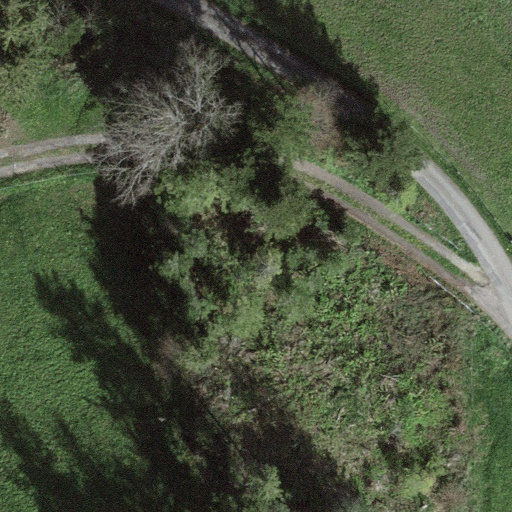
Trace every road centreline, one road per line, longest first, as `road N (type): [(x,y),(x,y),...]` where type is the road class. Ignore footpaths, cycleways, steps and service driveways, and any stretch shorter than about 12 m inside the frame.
road 1 (track): [(0,165),(141,148),(210,150),(282,167),(428,237),(511,313)]
road 2 (unclassified): [(165,0),(274,60),(415,156),(483,232),(511,289)]
